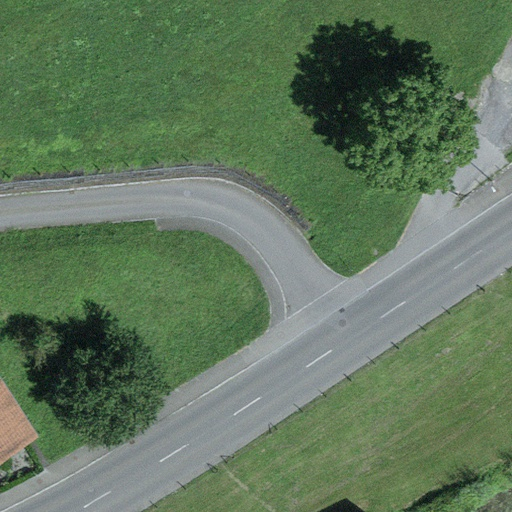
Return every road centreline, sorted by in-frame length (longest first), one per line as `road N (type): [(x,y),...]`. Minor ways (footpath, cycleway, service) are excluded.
road 1 (residential): [(339,343),(289,256),(242,200),(178,186),(0,204)]
road 2 (tertiary): [(339,343),(61,511)]
road 3 (tertiary): [(511,226),(339,343)]
